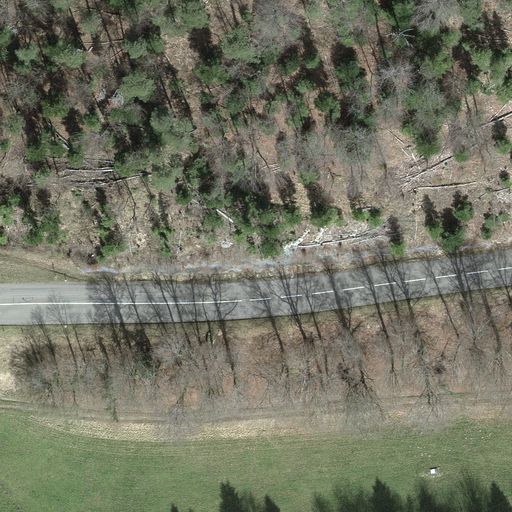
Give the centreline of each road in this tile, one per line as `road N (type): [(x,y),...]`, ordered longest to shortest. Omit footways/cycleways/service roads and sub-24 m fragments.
road 1 (secondary): [(0,304),(242,299),(511,266)]
road 2 (track): [(0,402),(168,415),(511,392)]
